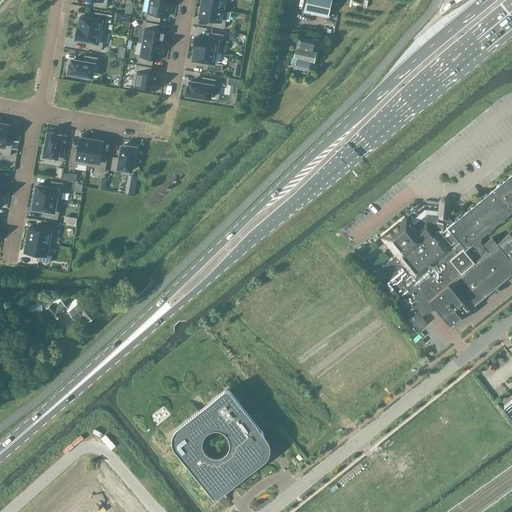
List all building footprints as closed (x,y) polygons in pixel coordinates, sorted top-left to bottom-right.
[(171,3),(154,0),(149,0),(148,13),(147,20),(159,22),(161,15),(169,17),(170,8),(171,8),(171,5),(171,3)] [(202,5),(202,6),(227,11),(229,0),(230,0),(233,0),(202,0),(202,5)] [(307,0),(305,12),(328,17),(331,0),(307,0)] [(227,11),(202,6),(201,7),(202,7),(200,18),(213,20),(212,26),(224,29),(227,11)] [(78,28),(104,33),(106,22),(111,22),(112,15),(95,13),(94,19),(80,16),(79,24),(79,25),(79,28),(78,28)] [(145,29),(142,42),(164,46),(164,44),(165,44),(165,41),(164,41),(166,32),(158,31),(159,24),(147,22),(146,29),(145,29)] [(104,33),(78,28),(76,40),(90,42),(89,48),(101,50),(104,33)] [(224,35),(211,33),(210,39),(196,37),(194,48),(216,52),(218,41),(223,42),(224,35)] [(299,37),(298,42),(297,46),(293,66),(311,69),(313,60),(314,61),(316,51),(315,51),(317,41),(299,37)] [(123,58),(126,39),(119,38),(115,56),(123,58)] [(139,56),(138,63),(152,65),(153,59),(161,60),(163,52),(164,49),(163,49),(164,46),(142,42),(140,56),(139,56)] [(214,63),(216,52),(194,48),(194,49),(195,49),(193,60),(206,62),(205,69),(222,72),(223,65),(214,63)] [(70,65),(68,73),(82,76),(82,78),(90,79),(90,77),(92,77),(94,65),(96,65),(97,58),(85,56),(84,62),(72,60),(71,65),(70,65)] [(150,74),(151,68),(137,65),(136,72),(137,72),(135,86),(157,90),(159,79),(158,79),(158,76),(150,74)] [(203,77),(202,84),(190,82),(189,87),(188,87),(186,95),(200,97),(200,99),(208,101),(208,99),(210,99),(212,86),(214,87),(215,80),(203,77)] [(0,150),(4,151),(4,155),(10,156),(13,140),(7,139),(9,125),(0,123),(0,150)] [(44,154),(44,156),(57,158),(57,160),(63,161),(65,149),(59,148),(61,136),(56,135),(56,134),(48,132),(46,146),(44,146),(42,154),(44,154)] [(87,166),(92,140),(91,139),(91,140),(80,138),(78,151),(72,150),(69,166),(75,167),(76,164),(87,166)] [(93,140),(92,140),(87,166),(98,167),(98,171),(104,172),(107,156),(101,155),(103,142),(93,140)] [(127,147),(122,146),(120,158),(113,157),(111,170),(118,171),(119,169),(131,171),(132,169),(134,170),(135,161),(133,161),(136,148),(127,146),(127,147)] [(55,177),(62,179),(64,168),(57,167),(55,177)] [(511,173),(453,223),(450,219),(449,217),(446,217),(446,213),(440,212),(440,216),(437,216),(428,223),(426,220),(415,229),(407,219),(382,239),(396,255),(373,274),(397,303),(396,304),(418,330),(426,324),(421,318),(433,307),(449,326),(493,290),(496,294),(500,291),(496,287),(511,274),(511,262),(511,261),(511,260),(511,239),(503,247),(498,241),(486,251),(477,240),(511,211),(511,173)] [(35,197),(60,201),(64,184),(52,182),(50,188),(37,186),(35,197)] [(57,219),(60,201),(35,197),(33,208),(46,211),(45,217),(57,219)] [(64,224),(75,226),(77,218),(65,216),(64,224)] [(27,239),(27,240),(53,245),(56,227),(44,225),(43,231),(28,229),(26,236),(28,236),(28,239),(27,239)] [(53,245),(27,240),(27,242),(26,252),(39,254),(38,260),(50,263),(51,256),(47,255),(49,244),(53,245)] [(68,309),(67,310),(69,312),(68,313),(75,320),(81,314),(88,322),(96,316),(86,304),(88,303),(84,299),(81,302),(79,300),(77,302),(75,299),(66,307),(68,309)] [(55,320),(67,310),(68,309),(66,307),(61,302),(55,307),(52,304),(46,309),(55,320)] [(424,355),(419,359),(424,365),(429,361),(424,355)] [(320,499),(303,511),(343,511),(341,509),(351,501),(351,502),(368,488),(370,490),(437,438),(434,435),(450,423),(460,435),(489,412),(466,383),(445,400),(447,402),(441,407),(438,405),(327,493),(329,496),(322,501),(320,499)] [(172,440),(172,441),(172,442),(173,443),(173,444),(173,445),(173,446),(173,447),(174,447),(174,448),(174,449),(175,449),(175,450),(176,450),(212,496),(212,497),(213,497),(214,498),(215,498),(216,498),(217,498),(218,498),(219,497),(260,464),(261,464),(261,463),(262,463),(263,463),(263,462),(264,462),(265,461),(265,460),(266,460),(267,459),(267,458),(268,458),(268,457),(269,456),(269,455),(270,454),(270,453),(270,452),(270,451),(271,450),(271,449),(271,448),(271,447),(271,446),(271,445),(270,445),(270,444),(270,443),(270,442),(269,441),(269,440),(269,439),(268,439),(268,438),(267,437),(267,436),(266,436),(266,435),(265,435),(265,434),(264,434),(231,392),(230,392),(230,391),(229,391),(228,391),(228,390),(227,390),(226,390),(226,391),(225,391),(224,391),(178,428),(178,429),(177,429),(176,430),(176,431),(175,431),(175,432),(174,433),(174,434),(174,435),(173,435),(173,436),(173,437),(173,438),(172,439),(172,440)]
